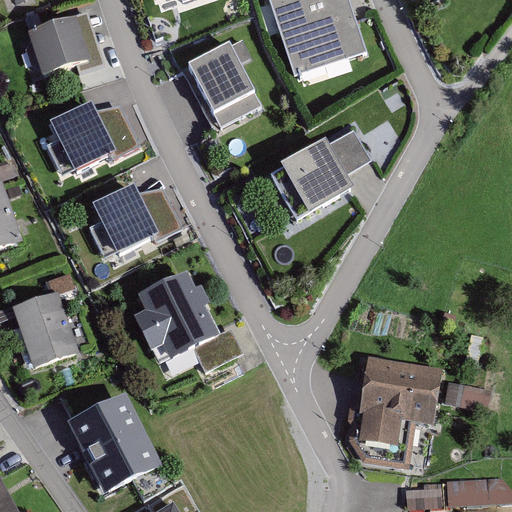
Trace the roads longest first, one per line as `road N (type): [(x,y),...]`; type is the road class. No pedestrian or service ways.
road 1 (residential): [(289,356),(317,330),(363,256),(438,116),(386,0)]
road 2 (residential): [(112,0),(186,176),(265,328),(289,356)]
road 3 (residential): [(289,356),(295,387),(339,472),(331,511)]
road 4 (residential): [(0,406),(73,511)]
